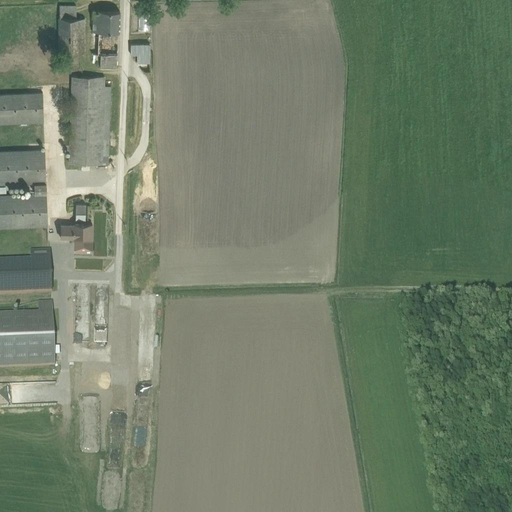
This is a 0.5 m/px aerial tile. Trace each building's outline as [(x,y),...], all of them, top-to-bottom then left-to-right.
[(74,15),(75,3),(59,3),(58,50),(83,50),(84,15),(74,15)] [(118,30),(118,7),(90,7),(91,51),(118,51),(118,30)] [(151,39),(133,38),(133,52),(141,52),(141,58),(148,58),(148,64),(165,64),(165,53),(150,53),(151,39)] [(109,162),(110,104),(111,84),(105,84),(104,73),(70,73),(69,101),(68,161),(109,162)] [(39,87),(0,88),(0,119),(40,118),(39,87)] [(0,147),(0,178),(43,177),(42,146),(0,147)] [(0,191),(0,222),(46,221),(45,190),(0,191)] [(92,256),(93,224),(60,223),(59,238),(72,238),(72,256),(92,256)] [(48,255),(0,257),(0,288),(49,287),(48,255)] [(57,313),(0,313),(0,362),(58,362),(57,313)] [(47,383),(23,383),(23,391),(47,390),(47,383)]
